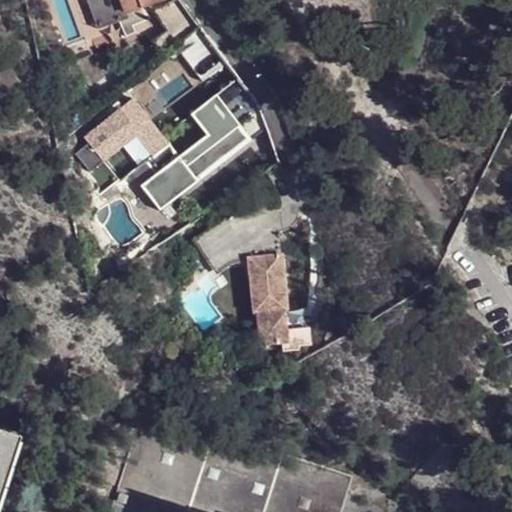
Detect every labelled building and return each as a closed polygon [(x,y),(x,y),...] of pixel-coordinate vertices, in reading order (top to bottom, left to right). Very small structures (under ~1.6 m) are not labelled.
[(122,15),(130,35),(139,30),(137,27),(150,22),(144,8),(164,0),(92,0),(94,3),(97,2),(105,23),(122,15)] [(103,27),(123,19),(122,15),(105,23),(97,2),(94,3),(103,27)] [(204,27),(175,51),(185,65),(196,55),(214,79),(232,66),(208,34),(204,27)] [(228,96),(241,121),(262,110),(247,86),(228,96)] [(233,126),(241,121),(228,96),(219,101),(233,126)] [(107,164),(141,139),(156,158),(172,145),(137,102),(88,141),(107,164)] [(90,194),(91,205),(101,203),(98,192),(90,194)] [(143,221),(154,241),(170,232),(160,212),(143,221)] [(230,217),(196,241),(212,264),(229,252),(229,254),(230,255),(232,257),(233,258),(236,260),(237,261),(239,262),(242,262),(244,263),(247,262),(249,262),(253,314),(255,314),(256,332),(265,331),(266,346),(286,345),(282,293),(283,292),(284,289),(284,287),(284,286),(284,284),(284,282),(283,281),(283,280),(281,278),(278,243),(272,243),(271,234),(281,233),(280,214),(248,215),(248,222),(237,223),(237,219),(236,218),(235,217),(234,216),(233,216),(232,216),(230,217)] [(342,511),(354,476),(145,408),(111,511),(342,511)] [(0,492),(16,444),(0,438),(0,492)]
